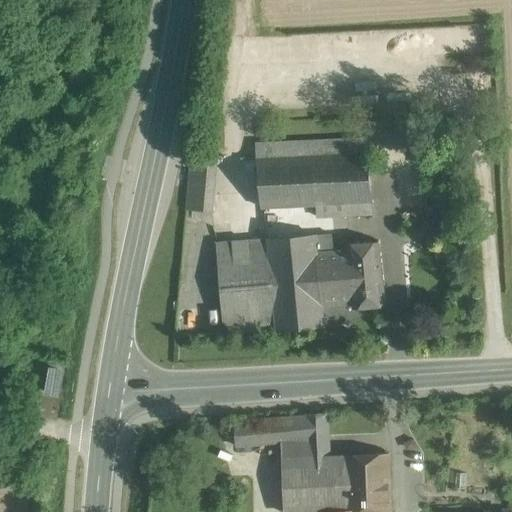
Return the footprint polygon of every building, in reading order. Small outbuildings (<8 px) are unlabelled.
[(339,91),(312,95),(313,104),(340,100),(339,91)] [(366,139),(256,144),(257,158),(261,207),(316,204),(317,216),(374,213),(366,139)] [(421,146),(422,165),(456,163),(458,163),(457,143),(421,146)] [(217,155),(191,153),(189,171),(215,173),(217,155)] [(456,163),(422,165),(423,177),(456,175),(456,163)] [(215,173),(189,171),(188,190),(214,193),(215,173)] [(214,193),(188,190),(186,208),(212,211),(214,193)] [(384,304),(378,242),(349,244),(350,251),(333,252),(331,233),(316,234),(322,304),(355,301),(355,306),(384,304)] [(316,234),(216,242),(224,333),(324,325),(322,304),(316,234)] [(65,367),(46,364),(40,395),(60,398),(65,367)] [(328,413),(306,414),(306,415),(235,422),(236,445),(308,439),(309,458),(283,459),(285,511),(321,511),(326,511),(348,511),(346,456),(329,457),(328,413)] [(388,454),(346,455),(346,456),(348,511),(350,511),(364,511),(365,510),(390,510),(388,454)] [(467,472),(456,472),(455,488),(466,488),(467,472)]
